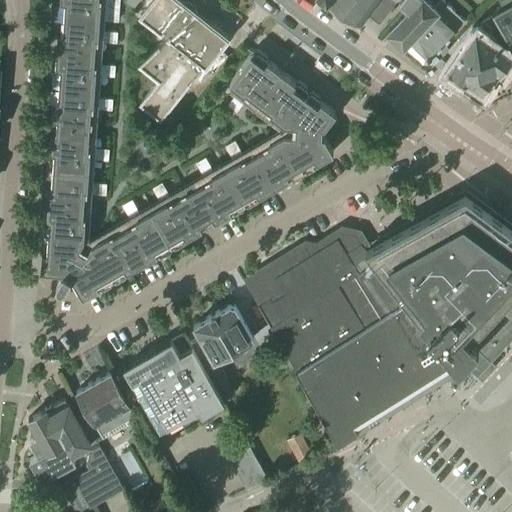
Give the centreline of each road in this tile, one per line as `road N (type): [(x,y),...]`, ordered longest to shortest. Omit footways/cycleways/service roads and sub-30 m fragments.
road 1 (residential): [(3,319),(106,323),(369,173),(456,140)]
road 2 (residential): [(20,0),(3,319)]
road 3 (primary): [(456,140),(268,0)]
